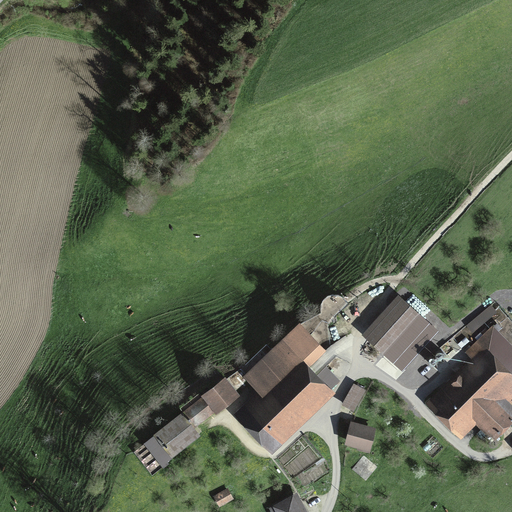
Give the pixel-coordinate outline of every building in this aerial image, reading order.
[(369,337),(386,353),(420,316),(402,300),(369,337)] [(465,322),(471,330),(499,311),(494,303),(465,322)] [(245,375),(264,394),(244,414),(272,443),(337,380),(325,367),(332,360),(298,324),(245,375)] [(474,415),(489,431),(483,437),(489,443),(511,420),(511,407),(510,405),(511,402),(511,346),(493,327),(467,352),(473,357),(457,373),(461,378),(436,403),(460,428),(474,415)] [(155,434),(172,455),(199,434),(193,428),(236,394),(225,380),(155,434)] [(343,403),(354,409),(365,390),(354,384),(343,403)] [(365,443),(368,432),(356,428),(352,439),(360,441),(358,449),(369,451),(371,445),(365,443)] [(354,467),(366,478),(370,474),(361,466),(365,462),(361,459),(354,467)] [(228,490),(215,496),(220,504),(232,497),(228,490)] [(275,508),(277,511),(303,511),(295,497),(275,508)]
